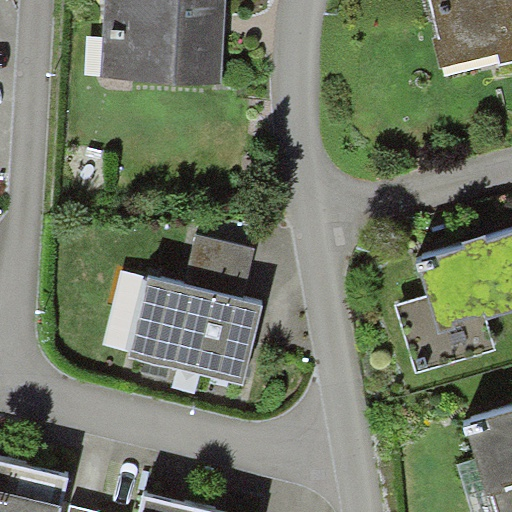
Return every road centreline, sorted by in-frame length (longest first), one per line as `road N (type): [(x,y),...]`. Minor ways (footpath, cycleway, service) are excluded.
road 1 (residential): [(39,0),(17,320),(0,383)]
road 2 (residential): [(0,391),(269,444),(352,431)]
road 3 (residential): [(313,209),(352,431)]
road 4 (residential): [(306,0),(298,39),(313,209)]
road 5 (residential): [(511,166),(385,202),(313,209)]
